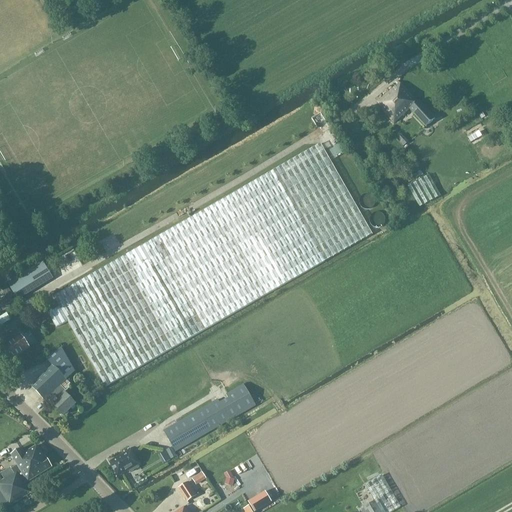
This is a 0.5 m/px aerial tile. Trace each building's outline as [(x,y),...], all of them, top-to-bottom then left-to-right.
[(399,83),(391,89),(376,102),(382,110),(394,124),(410,109),(426,127),(436,118),(433,116),(432,117),(418,101),(416,103),(400,84),(399,83)] [(59,307),(49,313),(48,314),(57,328),(67,321),(105,387),(294,279),(371,236),(321,146),(243,189),(54,297),(59,307)] [(419,208),(440,196),(428,175),(407,187),(419,208)] [(126,222),(102,236),(102,237),(103,236),(104,238),(110,248),(109,248),(109,249),(119,243),(134,235),(126,222)] [(7,283),(17,301),(53,279),(43,261),(7,283)] [(0,349),(0,351),(8,363),(30,348),(21,336),(20,336),(16,330),(3,338),(8,345),(0,349)] [(75,372),(61,348),(46,360),(52,365),(31,386),(44,401),(52,394),(59,401),(53,406),(63,417),(76,404),(65,392),(72,385),(66,380),(75,372)] [(163,431),(175,452),(175,453),(255,406),(243,384),(225,394),(226,397),(219,401),(218,399),(163,431)] [(159,462),(171,457),(166,446),(154,451),(159,462)] [(14,474),(42,456),(36,447),(24,455),(20,449),(10,456),(17,466),(11,470),(14,474)] [(140,465),(138,462),(131,450),(128,451),(127,449),(124,451),(125,453),(108,462),(117,478),(119,477),(128,472),(129,473),(139,468),(138,466),(140,465)] [(42,456),(14,474),(0,483),(0,511),(1,511),(9,507),(30,494),(22,482),(26,480),(27,483),(51,468),(45,458),(44,458),(42,456)] [(184,477),(192,472),(189,468),(181,472),(184,477)] [(223,470),(218,472),(223,483),(228,481),(223,470)] [(192,479),(196,486),(206,479),(202,473),(192,479)] [(374,501),(363,507),(365,511),(391,511),(400,507),(382,476),(365,486),(374,501)] [(187,502),(196,496),(187,483),(178,489),(187,502)] [(265,492),(247,503),(252,511),(256,511),(272,503),(265,492)]
